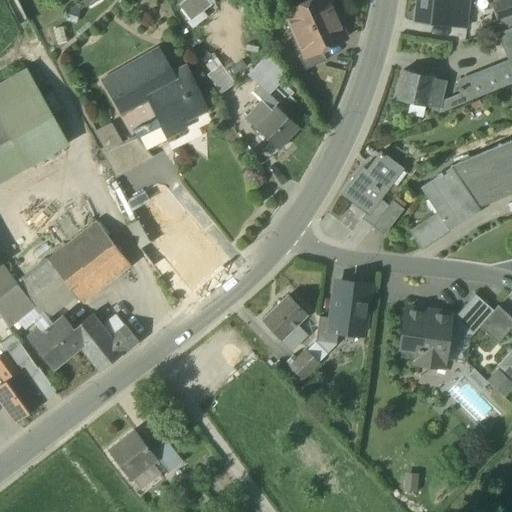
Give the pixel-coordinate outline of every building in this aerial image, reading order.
[(80,0),(86,9),(100,0),(80,0)] [(196,0),(184,10),(192,21),(211,6),(206,0),(196,0)] [(315,0),(284,14),(294,36),(335,17),(327,0),(315,0)] [(465,29),(468,0),(416,0),(414,22),(465,29)] [(511,25),(511,2),(511,0),(506,0),(490,6),(496,22),(484,26),(487,35),(511,25)] [(70,7),(65,21),(76,24),(80,10),(70,7)] [(345,39),(335,17),(294,36),(304,56),(304,58),(320,50),(345,39)] [(511,27),(496,34),(504,57),(511,54),(511,27)] [(108,85),(123,111),(130,108),(149,99),(146,93),(169,82),(166,76),(171,74),(157,49),(104,79),(107,85),(108,85)] [(298,59),(304,71),(325,61),(320,50),(304,58),(304,56),(298,59)] [(457,96),(460,102),(506,85),(511,82),(511,54),(504,57),(507,66),(454,85),(457,96)] [(258,86),(268,96),(269,95),(287,77),(266,57),(247,76),(258,86)] [(220,65),(206,75),(220,95),(234,85),(220,65)] [(149,99),(158,119),(166,135),(167,137),(185,129),(178,116),(189,111),(190,114),(202,109),(204,113),(206,112),(185,67),(171,74),(166,76),(169,82),(146,93),(149,99)] [(26,69),(0,83),(0,122),(10,140),(21,161),(65,140),(26,69)] [(394,103),(425,109),(426,105),(437,108),(438,103),(442,84),(431,82),(432,77),(401,71),(397,88),(394,103)] [(277,103),(269,95),(268,96),(258,86),(250,95),(259,104),(257,106),(266,115),(275,107),(277,103)] [(457,96),(438,103),(437,108),(436,114),(460,104),(460,102),(457,96)] [(244,120),(278,151),(299,129),(275,107),(266,115),(257,106),(244,120)] [(161,138),(166,135),(158,119),(132,131),(135,136),(143,146),(147,144),(156,147),(157,147),(161,138)] [(0,145),(10,140),(0,122),(0,145)] [(95,132),(105,151),(120,144),(110,125),(95,132)] [(101,153),(113,176),(125,167),(127,169),(137,161),(138,163),(149,154),(143,146),(135,136),(120,144),(105,151),(101,153)] [(449,168),(449,169),(476,208),(492,202),(489,194),(509,186),(511,193),(511,152),(508,143),(449,168)] [(366,214),(367,215),(378,200),(400,170),(380,154),(360,180),(356,177),(342,195),(366,214)] [(479,212),(476,208),(449,169),(419,189),(426,200),(431,197),(441,213),(437,216),(410,234),(421,250),(448,231),(449,233),(479,212)] [(489,194),(492,202),(511,193),(509,186),(489,194)] [(431,197),(426,200),(437,216),(441,213),(431,197)] [(361,220),(372,229),(388,207),(378,200),(367,215),(366,214),(361,220)] [(391,203),(388,207),(372,229),(383,237),(402,211),(391,203)] [(197,294),(230,261),(184,215),(146,253),(156,263),(161,258),(197,294)] [(75,296),(81,304),(129,265),(94,221),(15,284),(15,285),(28,301),(59,276),(75,296)] [(150,243),(137,221),(126,227),(140,250),(150,243)] [(1,264),(0,264),(0,293),(2,296),(0,296),(0,314),(6,324),(30,305),(28,301),(15,285),(15,284),(1,264)] [(28,301),(30,305),(42,322),(75,296),(59,276),(28,301)] [(337,332),(363,335),(369,289),(335,285),(331,319),(329,331),(337,332)] [(258,321),(287,351),(303,335),(293,325),(306,313),(287,294),(258,321)] [(469,338),(479,328),(493,311),(474,295),(455,317),(453,336),(469,338)] [(511,319),(497,307),(493,311),(479,328),(497,344),(511,327),(511,319)] [(415,363),(430,365),(431,360),(443,361),(447,335),(449,316),(406,310),(400,350),(401,350),(400,355),(416,357),(415,363)] [(136,340),(125,326),(108,340),(101,329),(91,315),(71,331),(69,333),(80,347),(99,371),(100,372),(138,342),(136,340)] [(113,320),(101,329),(108,340),(125,326),(117,316),(112,319),(113,320)] [(455,317),(449,316),(447,335),(453,336),(455,317)] [(54,367),(80,347),(69,333),(71,331),(61,318),(41,335),(37,330),(29,336),(54,367)] [(315,343),(335,346),(337,332),(329,331),(331,319),(319,318),(315,343)] [(5,355),(15,369),(30,358),(13,334),(0,343),(0,345),(6,354),(5,355)] [(242,338),(229,350),(232,353),(246,369),(250,365),(260,356),(242,338)] [(288,367),(301,380),(319,364),(305,350),(288,367)] [(511,352),(500,366),(511,376),(511,352)] [(260,375),(250,365),(246,369),(232,353),(199,384),(233,419),(244,408),(240,402),(249,393),(255,399),(265,389),(256,379),(260,375)] [(0,401),(14,422),(40,405),(22,379),(15,369),(5,355),(0,358),(0,374),(7,384),(0,388),(0,401)] [(37,369),(30,358),(15,369),(22,379),(37,369)] [(55,394),(37,369),(22,379),(40,405),(55,394)] [(488,384),(485,381),(473,369),(466,377),(481,391),(488,384)] [(485,381),(488,384),(502,398),(511,387),(511,383),(497,369),(485,381)] [(109,453),(129,479),(155,459),(157,457),(152,450),(137,431),(109,453)] [(155,459),(166,474),(183,461),(166,440),(152,450),(157,457),(155,459)] [(418,473),(404,473),(403,492),(417,493),(418,473)]
